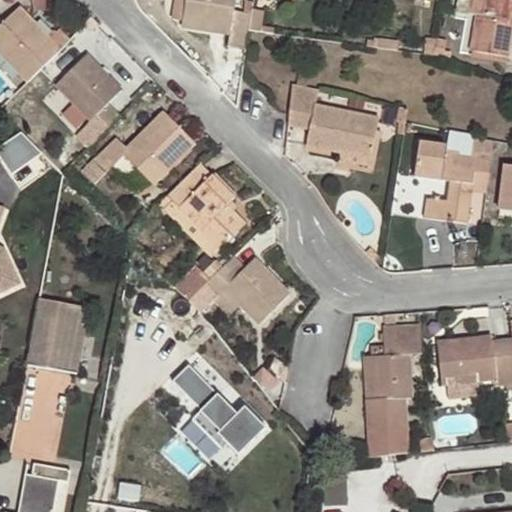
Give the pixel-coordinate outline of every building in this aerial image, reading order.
[(178,0),(175,19),(186,22),(189,0),(178,0)] [(248,49),(253,14),(235,11),(236,0),(189,0),(186,22),(186,26),(232,32),(230,47),(248,49)] [(510,58),(511,48),(511,10),(509,10),(510,0),(471,0),(470,13),(479,15),(473,52),(510,58)] [(0,25),(0,51),(29,81),(62,49),(51,38),(48,40),(30,22),(33,19),(20,5),(0,25)] [(427,50),(436,52),(438,38),(429,36),(427,50)] [(77,134),(90,146),(119,118),(106,105),(121,90),(87,55),(56,85),(91,121),(77,134)] [(297,88),(307,90),(310,76),(299,74),(297,88)] [(317,107),(320,92),(307,90),(297,88),(295,88),(287,128),(309,132),(307,147),(342,154),(373,159),(380,118),(317,107)] [(84,171),(96,183),(125,155),(153,182),(193,142),(164,113),(128,150),(117,139),(84,171)] [(0,149),(18,175),(45,156),(28,130),(0,149)] [(473,190),(488,192),(495,143),(475,140),(473,156),(447,152),(448,144),(421,140),(415,176),(452,181),(451,188),(449,201),(429,198),(426,217),(468,223),(473,190)] [(371,167),(373,159),(342,154),(340,161),(371,167)] [(202,163),(168,196),(180,208),(221,251),(247,226),(226,205),(235,197),(202,163)] [(511,165),(506,165),(501,209),(511,210),(511,165)] [(415,184),(451,188),(452,181),(415,176),(415,184)] [(0,246),(0,225),(7,207),(0,205),(0,293),(22,283),(6,249),(0,246)] [(221,251),(180,208),(172,216),(214,257),(221,251)] [(210,282),(198,293),(210,306),(222,295),(227,290),(242,306),(262,325),(293,296),(258,260),(246,271),(234,259),(223,269),(210,282)] [(210,282),(223,269),(216,261),(202,273),(210,282)] [(237,311),(242,306),(227,290),(222,295),(237,311)] [(37,316),(28,364),(78,374),(91,308),(40,298),(36,316),(37,316)] [(369,401),(374,459),(411,456),(406,398),(412,397),(408,354),(422,353),(420,327),(383,330),(384,346),(385,357),(375,358),(379,401),(369,401)] [(511,342),(495,344),(494,337),(438,343),(442,384),(447,384),(448,396),(482,393),(481,380),(499,378),(500,386),(511,384),(511,342)] [(384,346),(373,348),(373,359),(366,360),(369,401),(379,401),(375,358),(385,357),(384,346)] [(191,367),(176,382),(205,410),(198,417),(241,457),(271,426),(247,404),(239,413),(191,367)] [(17,455),(61,457),(65,394),(51,393),(51,389),(21,387),(17,455)] [(53,511),(60,479),(25,473),(17,511),(53,511)]
